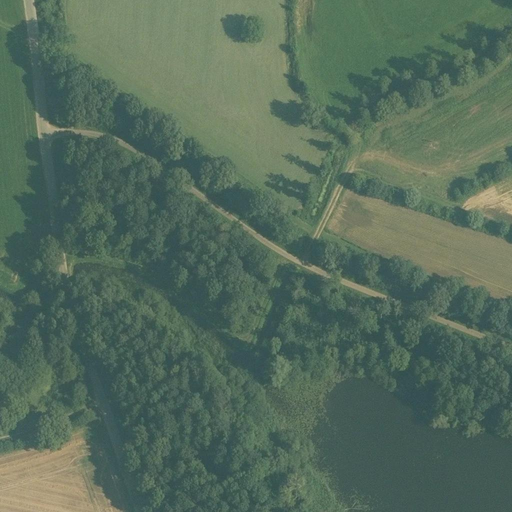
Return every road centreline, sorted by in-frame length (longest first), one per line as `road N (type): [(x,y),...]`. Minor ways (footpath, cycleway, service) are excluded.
road 1 (unclassified): [(511,351),(297,265),(133,145),(43,131)]
road 2 (unclassified): [(140,511),(62,274),(43,131)]
road 3 (track): [(459,206),(346,172),(297,265)]
road 4 (unclassified): [(43,131),(30,0)]
